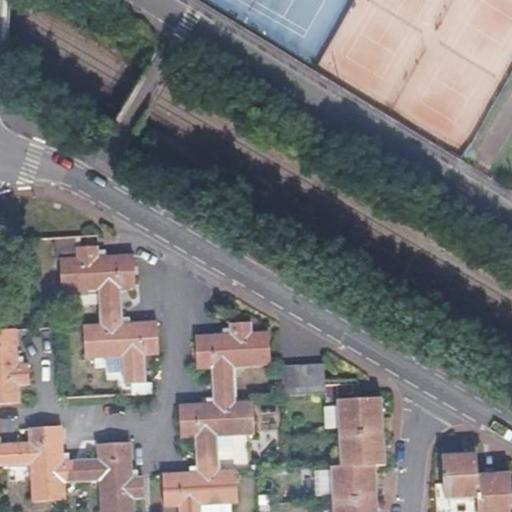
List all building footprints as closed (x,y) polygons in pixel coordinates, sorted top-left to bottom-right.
[(57,290),(93,287),(96,322),(79,323),(81,356),(118,354),(119,382),(127,381),(141,381),(139,353),(154,352),(152,319),(118,321),(115,285),(129,285),(127,252),(94,254),(93,243),(71,244),(72,255),(55,255),(57,290)] [(211,402),(176,405),(178,436),(192,435),(194,472),(160,474),(162,505),(177,504),(177,511),(197,511),(197,504),(235,501),(233,471),(233,469),(216,470),(214,434),(251,432),(249,400),(233,401),(231,364),(268,362),(267,356),(266,329),(248,330),(248,321),(226,322),(227,332),(192,334),(194,367),(208,366),(211,402)] [(0,400),(15,400),(14,383),(24,383),(23,360),(12,360),(10,326),(0,326),(0,400)] [(323,363),(278,366),(280,395),(324,393),(324,386),(323,363)] [(340,466),(328,466),(330,500),(330,511),(376,511),(374,464),(383,464),(379,397),(336,399),(338,432),(340,466)] [(0,464),(26,464),(28,500),(61,499),(60,481),(96,479),(97,511),(131,511),(130,498),(141,497),(139,475),(129,476),(126,441),(93,443),(94,456),(60,458),(57,425),(24,427),(26,443),(0,445),(0,464)] [(477,511),(511,511),(511,494),(510,494),(509,473),(476,475),(474,453),(439,455),(441,482),(442,498),(477,497),(477,511)]
